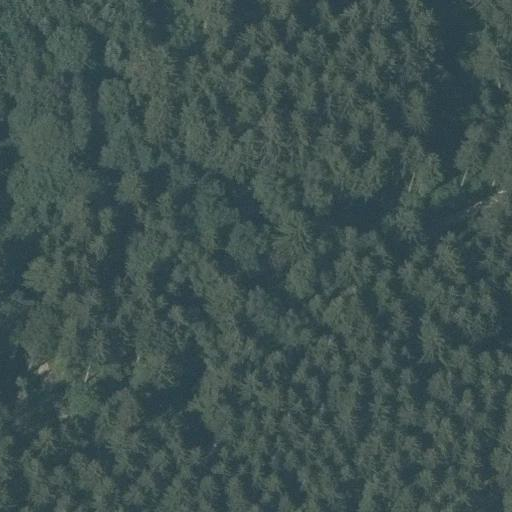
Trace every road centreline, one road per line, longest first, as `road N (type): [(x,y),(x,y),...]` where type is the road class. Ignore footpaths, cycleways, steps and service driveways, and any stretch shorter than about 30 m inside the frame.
road 1 (unknown): [(511,187),(436,226),(378,302),(210,445),(170,511)]
road 2 (track): [(0,296),(100,511)]
